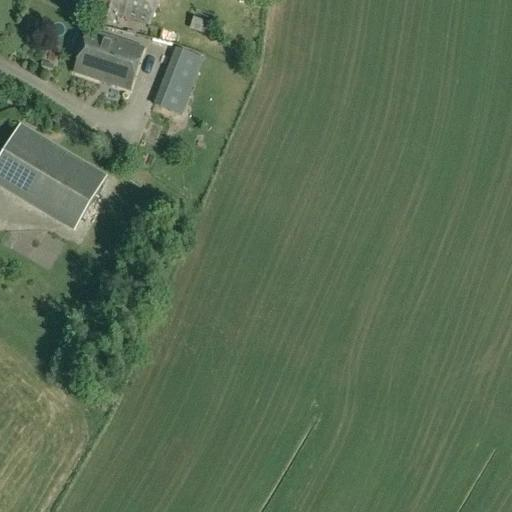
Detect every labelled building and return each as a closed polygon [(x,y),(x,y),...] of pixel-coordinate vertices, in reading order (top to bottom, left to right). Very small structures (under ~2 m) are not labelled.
[(99,21),(112,26),(115,15),(150,27),(159,0),(99,0),(97,9),(102,11),(99,21)] [(219,18),(198,10),(189,35),(199,39),(201,33),(213,38),(219,18)] [(143,51),(89,32),(75,75),(129,92),(143,51)] [(205,60),(176,50),(154,106),(183,117),(205,60)] [(0,183),(77,230),(107,178),(21,126),(0,160),(0,183)]
